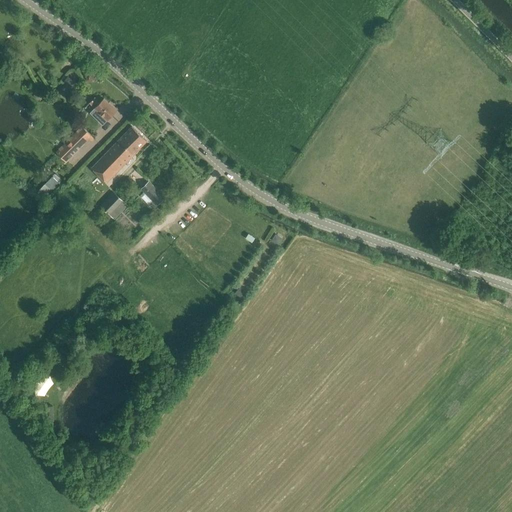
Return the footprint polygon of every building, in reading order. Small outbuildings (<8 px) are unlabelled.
[(77,84),(69,78),(59,91),(67,96),(77,84)] [(103,125),(107,120),(108,120),(116,111),(103,98),(99,102),(94,98),(90,103),(99,112),(97,115),(96,118),(103,125)] [(73,154),(91,136),(81,126),(63,144),(65,146),(57,153),(73,168),(80,161),(73,154)] [(146,140),(132,126),(92,167),(106,181),(146,140)] [(157,205),(164,197),(148,181),(141,189),(157,205)] [(114,217),(127,204),(115,193),(102,206),(114,217)] [(273,240),(278,243),(281,238),(276,235),(273,240)]
